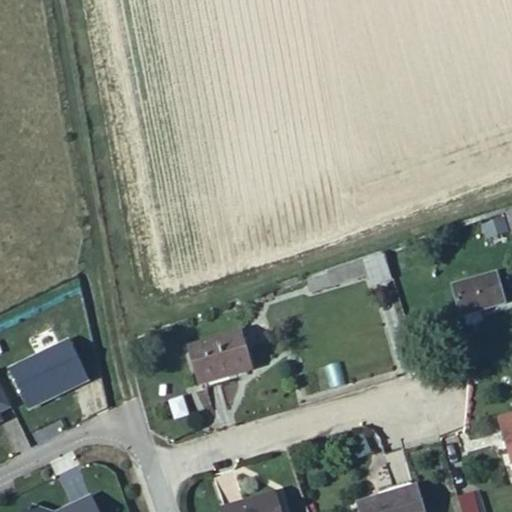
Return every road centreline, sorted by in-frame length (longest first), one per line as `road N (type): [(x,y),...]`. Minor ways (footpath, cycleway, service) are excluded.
road 1 (residential): [(151,469),(398,398),(425,402)]
road 2 (residential): [(151,469),(134,412),(0,473)]
